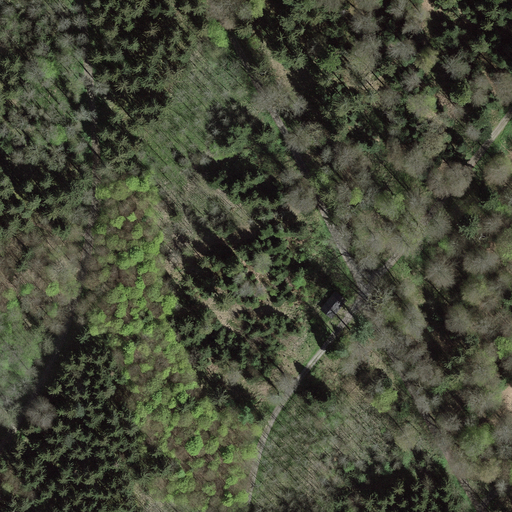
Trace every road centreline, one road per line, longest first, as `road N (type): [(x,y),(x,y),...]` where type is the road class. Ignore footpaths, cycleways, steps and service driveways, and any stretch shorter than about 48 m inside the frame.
road 1 (track): [(481,511),(213,0)]
road 2 (track): [(79,0),(95,164),(90,235),(68,323),(21,417),(0,441)]
road 3 (track): [(246,511),(261,440),(313,360),(379,315)]
road 4 (track): [(511,111),(367,293)]
